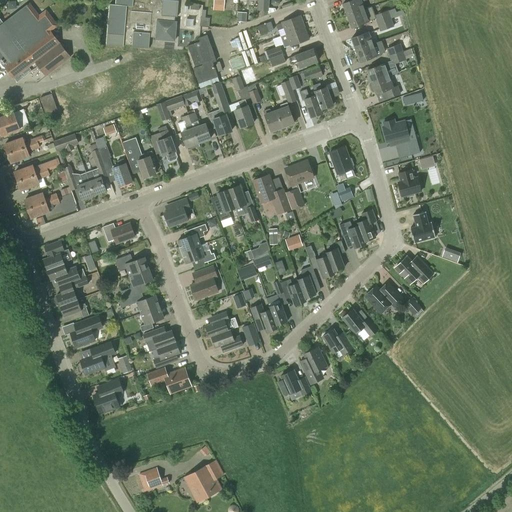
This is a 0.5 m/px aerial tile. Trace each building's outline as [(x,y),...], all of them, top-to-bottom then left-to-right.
[(107,34),(106,45),(124,47),(124,44),(132,45),(132,47),(148,48),(149,37),(155,38),(155,39),(175,41),(176,22),(175,22),(175,17),(177,17),(178,2),(178,1),(169,0),(161,0),(161,2),(157,2),(156,0),(115,0),(116,4),(109,4),(107,34)] [(258,0),(258,10),(268,11),(269,8),(269,0),(258,0)] [(361,0),(352,0),(342,4),(346,16),(372,6),(364,9),(361,0)] [(372,6),(346,16),(351,28),(369,21),(376,19),(377,24),(391,18),(404,13),(402,10),(395,13),(394,10),(389,12),(388,10),(375,15),(372,6)] [(0,60),(14,79),(35,62),(60,44),(60,43),(51,31),(58,26),(50,16),(41,16),(32,23),(21,9),(3,23),(0,20),(0,19),(0,60)] [(220,24),(219,11),(203,12),(203,25),(220,24)] [(238,12),(237,21),(246,22),(247,13),(238,12)] [(281,23),(276,25),(278,30),(283,28),(286,34),(305,27),(301,15),(281,22),(281,23)] [(188,17),(188,26),(196,26),(196,17),(188,17)] [(391,18),(377,24),(380,31),(394,26),(391,18)] [(271,21),(257,26),(261,35),(274,30),(271,21)] [(286,35),(280,37),(284,47),(290,45),(290,46),(309,39),(305,27),(286,34),(286,35)] [(369,32),(351,38),(355,50),(373,44),(369,32)] [(195,43),(187,46),(190,52),(188,53),(193,68),(199,83),(218,77),(213,62),(216,61),(207,35),(199,38),(200,42),(195,43)] [(400,43),(386,48),(389,57),(403,51),(400,43)] [(60,44),(35,62),(46,76),(70,57),(60,44)] [(373,44),(355,50),(359,62),(377,56),(373,44)] [(280,46),(266,50),(269,59),(283,54),(280,46)] [(296,56),(290,58),(292,64),(298,62),(300,68),(317,62),(312,48),(295,54),(296,56)] [(403,51),(389,57),(391,61),(392,64),(393,64),(406,59),(403,51)] [(283,54),(269,59),(272,67),(286,62),(283,54)] [(242,56),(229,60),(231,64),(233,71),(246,67),(242,56)] [(389,62),(367,70),(371,82),(389,76),(396,73),(393,64),(392,64),(391,61),(389,62)] [(320,67),(308,72),(310,80),(323,75),(320,67)] [(297,75),(288,78),(289,80),(297,101),(297,100),(293,90),(301,87),(297,75)] [(240,76),(232,79),(236,91),(238,90),(244,88),(240,76)] [(370,84),(369,85),(371,91),(373,92),(374,91),(375,94),(385,91),(388,99),(401,94),(398,86),(393,88),(389,76),(371,82),(371,83),(370,84)] [(289,80),(281,83),(288,104),(297,101),(289,80)] [(220,82),(211,85),(218,105),(227,101),(220,82)] [(320,83),(312,86),(314,91),(315,95),(322,114),(323,113),(322,109),(333,105),(327,87),(322,88),(320,83)] [(198,89),(181,96),(185,105),(185,106),(191,104),(192,106),(197,104),(197,102),(202,100),(198,89)] [(256,89),(249,92),(250,97),(251,97),(253,104),(261,101),(256,89)] [(307,89),(299,92),(302,100),(304,100),(310,118),(320,114),(322,114),(315,95),(310,97),(307,89)] [(412,95),(414,103),(423,100),(421,92),(412,95)] [(52,94),(41,97),(46,114),(57,110),(52,94)] [(181,96),(164,102),(170,118),(170,117),(172,116),(171,110),(185,105),(181,96)] [(38,99),(28,103),(31,112),(33,112),(34,113),(42,110),(38,99)] [(241,108),(234,110),(240,128),(254,123),(248,106),(245,99),(242,100),(239,102),(241,108)] [(164,102),(156,105),(162,121),(170,118),(164,102)] [(281,108),(276,110),(283,128),(294,123),(288,106),(287,102),(280,105),(281,108)] [(217,118),(213,119),(219,136),(232,131),(226,114),(224,108),(220,110),(214,112),(217,118)] [(270,109),(263,111),(264,114),(271,132),(283,128),(276,110),(271,112),(270,109)] [(13,112),(0,116),(0,132),(2,136),(20,130),(20,129),(30,126),(24,110),(14,113),(13,112)] [(194,110),(188,112),(188,115),(199,143),(211,139),(205,123),(200,125),(194,110)] [(187,130),(181,132),(186,148),(189,147),(190,150),(199,146),(198,144),(199,143),(188,115),(182,117),(187,130)] [(384,126),(383,127),(387,142),(388,142),(390,147),(395,145),(406,142),(410,155),(420,152),(419,150),(416,139),(410,141),(404,121),(395,124),(394,119),(383,122),(384,126)] [(114,124),(103,128),(106,136),(117,132),(114,124)] [(162,139),(157,141),(161,153),(162,156),(166,154),(168,160),(171,161),(176,159),(177,157),(175,151),(176,151),(170,136),(168,129),(159,132),(162,139)] [(75,134),(54,141),(57,151),(66,148),(67,151),(75,149),(74,146),(79,144),(75,134)] [(22,137),(4,144),(8,153),(44,141),(42,135),(29,140),(29,142),(24,143),(22,137)] [(44,141),(8,153),(11,163),(29,157),(27,151),(32,149),(32,150),(40,148),(38,143),(44,141)] [(53,143),(48,145),(51,153),(56,151),(53,143)] [(131,148),(125,150),(130,164),(138,161),(141,170),(143,178),(156,173),(153,166),(155,166),(154,162),(155,161),(153,155),(152,151),(149,152),(142,154),(138,143),(130,145),(131,148)] [(107,146),(98,149),(103,161),(109,158),(111,157),(107,146)] [(330,152),(337,174),(353,168),(352,165),(353,165),(351,159),(349,159),(345,147),(330,152)] [(92,170),(86,173),(94,195),(106,191),(102,180),(109,178),(106,171),(103,161),(98,149),(92,152),(98,168),(101,177),(95,179),(92,170)] [(58,158),(49,161),(52,169),(60,166),(58,158)] [(113,168),(112,168),(116,180),(119,186),(132,182),(126,164),(125,164),(124,159),(117,161),(119,166),(113,168)] [(292,190),(285,193),(291,210),(304,205),(297,184),(314,178),(307,160),(296,164),(297,166),(285,170),(291,186),(292,190)] [(32,165),(14,172),(18,181),(48,170),(46,165),(39,168),(38,165),(33,167),(32,165)] [(70,165),(63,168),(68,179),(67,179),(71,190),(78,188),(79,190),(82,200),(94,195),(86,173),(80,175),(73,174),(70,165)] [(48,170),(18,181),(21,191),(39,184),(37,179),(42,177),(42,178),(50,175),(48,170)] [(410,170),(398,173),(401,186),(399,186),(402,197),(407,195),(407,197),(414,195),(413,194),(421,192),(417,177),(413,178),(410,170)] [(64,172),(56,175),(59,182),(67,179),(64,172)] [(269,174),(252,180),(261,203),(262,202),(264,203),(267,203),(267,201),(272,199),(277,215),(291,210),(285,193),(283,188),(275,191),(271,180),(269,174)] [(240,185),(228,189),(235,208),(243,205),(246,213),(248,213),(252,222),(259,220),(253,205),(248,207),(247,204),(240,185)] [(373,187),(368,189),(372,199),(376,197),(373,187)] [(349,188),(345,189),(338,192),(342,202),(353,197),(349,188)] [(218,195),(211,198),(215,210),(217,209),(221,221),(231,217),(229,211),(235,208),(228,189),(217,193),(218,195)] [(197,192),(188,195),(191,201),(199,198),(197,192)] [(43,193),(24,199),(28,209),(58,198),(56,193),(49,196),(49,197),(45,198),(43,193)] [(167,211),(164,213),(169,227),(188,220),(185,212),(191,210),(189,205),(187,197),(175,201),(177,207),(167,211)] [(58,198),(28,209),(31,218),(49,212),(51,211),(53,207),(53,205),(60,203),(58,198)] [(293,210),(287,212),(289,218),(295,216),(293,210)] [(358,223),(357,223),(365,244),(366,244),(365,242),(376,238),(370,223),(376,221),(372,210),(361,214),(364,221),(358,223)] [(416,226),(410,228),(414,243),(435,237),(431,222),(428,223),(425,212),(413,215),(416,226)] [(40,224),(47,222),(46,215),(38,216),(40,224)] [(216,217),(210,220),(213,227),(219,224),(216,217)] [(350,221),(339,225),(343,237),(349,235),(354,249),(365,244),(357,223),(358,226),(352,228),(350,221)] [(114,223),(103,227),(108,242),(115,240),(116,244),(135,237),(130,223),(115,228),(114,223)] [(179,247),(177,248),(179,253),(200,245),(198,238),(205,236),(203,232),(207,230),(205,224),(193,228),(195,234),(186,237),(177,241),(179,247)] [(277,234),(269,234),(270,245),(278,244),(277,234)] [(300,236),(291,238),(295,248),(303,245),(300,236)] [(53,255),(43,259),(47,270),(64,263),(69,262),(69,260),(72,259),(68,249),(64,251),(60,240),(49,244),(53,255)] [(337,249),(326,253),(334,275),(333,272),(344,268),(340,255),(345,253),(341,241),(335,243),(337,249)] [(200,245),(179,253),(180,258),(183,257),(185,264),(192,261),(202,257),(204,262),(216,258),(214,253),(211,254),(210,250),(203,252),(200,245)] [(311,246),(305,248),(312,266),(313,269),(316,268),(320,270),(323,279),(334,275),(326,253),(327,256),(316,260),(311,246)] [(445,247),(442,256),(457,261),(460,253),(445,247)] [(251,250),(245,252),(248,260),(254,258),(251,250)] [(87,255),(90,269),(96,268),(93,253),(87,255)] [(130,254),(115,260),(119,271),(126,268),(129,276),(149,268),(145,257),(133,261),(130,254)] [(269,255),(253,260),(256,269),(272,264),(269,255)] [(407,257),(395,268),(410,284),(421,274),(427,280),(433,275),(423,264),(418,269),(407,257)] [(64,263),(47,270),(51,280),(56,279),(58,286),(70,281),(73,280),(85,276),(83,268),(78,270),(76,266),(66,269),(64,263)] [(196,283),(190,285),(196,300),(218,292),(213,279),(218,277),(214,265),(202,269),(205,279),(196,283)] [(304,277),(298,279),(306,301),(305,298),(316,294),(315,292),(321,290),(313,269),(312,266),(301,270),(304,277)] [(129,276),(132,282),(133,287),(134,287),(147,282),(153,280),(149,268),(129,276)] [(85,276),(73,280),(76,287),(88,283),(85,276)] [(290,279),(286,281),(288,286),(287,286),(294,305),(306,301),(298,279),(297,279),(298,282),(292,284),(290,279)] [(77,299),(70,281),(58,286),(61,293),(56,295),(57,297),(55,298),(54,299),(56,304),(57,305),(58,305),(60,305),(60,306),(77,299)] [(279,281),(273,283),(277,294),(278,295),(284,293),(280,283),(279,281)] [(375,287),(365,296),(375,306),(373,308),(380,314),(391,304),(394,307),(402,299),(387,283),(379,291),(375,287)] [(122,291),(125,299),(135,295),(137,294),(134,287),(133,287),(122,291)] [(242,294),(235,296),(239,306),(245,303),(242,294)] [(277,294),(266,298),(270,309),(276,325),(287,321),(282,305),(278,295),(277,294)] [(125,300),(119,302),(121,308),(137,302),(141,314),(163,306),(161,300),(158,301),(156,295),(145,299),(137,302),(135,295),(125,299),(125,300)] [(412,297),(404,305),(417,318),(423,311),(421,308),(422,307),(412,297)] [(77,299),(60,306),(64,316),(81,310),(84,317),(89,315),(84,304),(80,305),(77,299)] [(262,303),(250,308),(258,331),(264,329),(266,333),(277,328),(270,309),(264,311),(262,303)] [(145,325),(140,326),(142,332),(154,328),(152,322),(164,318),(162,312),(164,311),(163,306),(141,314),(145,325)] [(353,309),(342,318),(355,335),(363,328),(370,337),(377,331),(368,319),(363,323),(353,309)] [(211,324),(205,326),(209,337),(211,336),(211,337),(212,336),(228,331),(225,321),(230,320),(226,311),(209,317),(211,324)] [(77,331),(70,333),(76,347),(84,344),(84,345),(91,343),(90,342),(95,340),(92,331),(102,327),(98,315),(74,324),(77,331)] [(253,323),(244,327),(247,336),(256,333),(253,323)] [(164,326),(143,334),(147,344),(150,351),(157,349),(176,342),(171,330),(166,332),(164,326)] [(212,336),(211,337),(215,348),(220,346),(223,353),(243,345),(240,335),(233,337),(230,330),(228,331),(212,336)] [(333,330),(322,336),(333,353),(341,348),(345,354),(352,349),(346,339),(341,342),(333,330)] [(82,360),(80,361),(85,375),(105,368),(106,370),(115,367),(110,355),(115,353),(111,341),(91,349),(90,349),(92,356),(82,360)] [(160,357),(153,359),(156,368),(178,360),(176,355),(180,353),(176,342),(157,349),(160,357)] [(310,367),(303,370),(310,385),(319,381),(314,372),(326,366),(317,348),(304,354),(310,367)] [(127,355),(118,359),(124,374),(132,370),(127,355)] [(165,367),(146,373),(151,386),(165,381),(169,393),(191,385),(185,368),(167,374),(165,367)] [(282,380),(277,382),(283,395),(288,393),(288,394),(299,390),(302,395),(310,392),(306,381),(299,384),(293,370),(280,376),(282,380)] [(107,391),(93,396),(99,413),(119,406),(115,397),(118,396),(117,394),(123,392),(118,380),(104,385),(107,391)] [(211,463),(184,477),(198,502),(222,489),(216,478),(218,477),(222,474),(215,461),(211,463)] [(157,467),(139,473),(145,492),(163,485),(163,486),(169,483),(167,477),(161,479),(157,467)]
